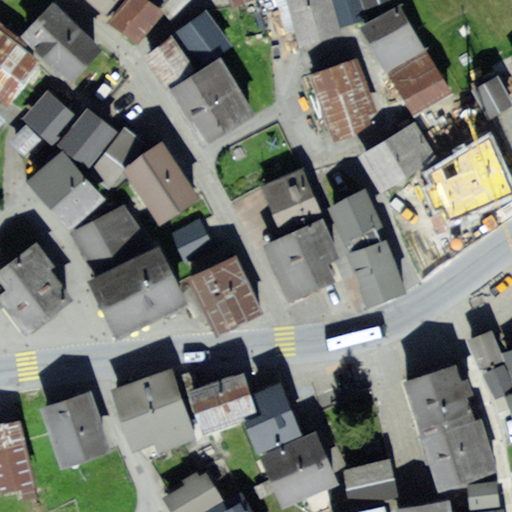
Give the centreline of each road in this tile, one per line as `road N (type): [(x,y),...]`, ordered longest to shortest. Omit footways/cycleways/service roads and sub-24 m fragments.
road 1 (residential): [(120,55),(194,149),(284,342)]
road 2 (primary): [(511,235),(438,291),(380,321),(284,342)]
road 3 (primary): [(284,342),(87,358)]
road 4 (unknown): [(297,341),(302,396),(342,470),(345,499)]
road 5 (residential): [(87,358),(150,510)]
road 6 (unknown): [(363,328),(414,482)]
